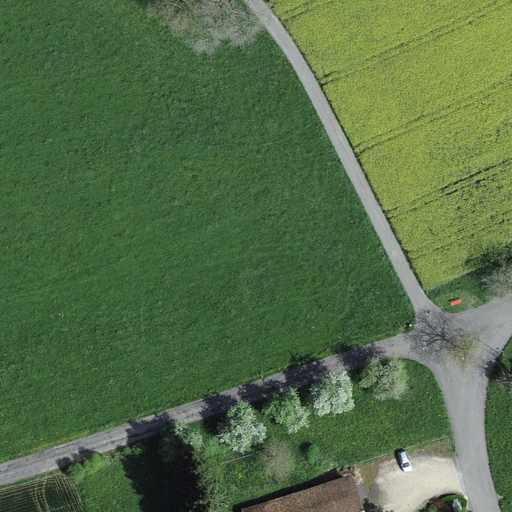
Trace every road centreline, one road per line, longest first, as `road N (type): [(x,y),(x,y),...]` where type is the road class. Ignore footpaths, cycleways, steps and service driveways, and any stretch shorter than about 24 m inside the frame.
road 1 (residential): [(433,335),(0,475)]
road 2 (residential): [(433,335),(315,95),(249,0)]
road 3 (residential): [(468,440),(474,373),(511,308)]
